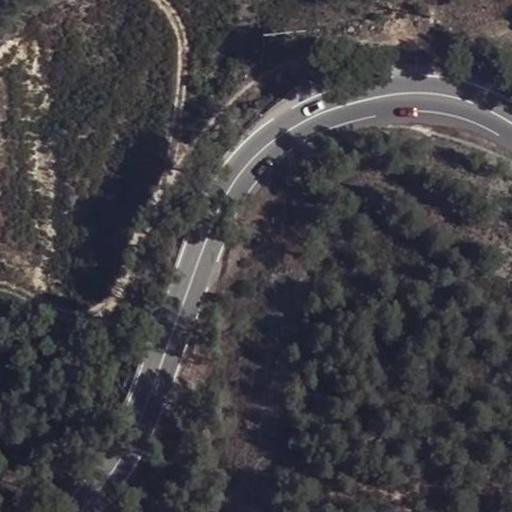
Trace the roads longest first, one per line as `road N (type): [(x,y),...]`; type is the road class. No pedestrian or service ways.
road 1 (primary): [(511,125),(443,98),(385,89),(302,114),(255,156),(229,190),(195,263),(132,442),(80,511)]
road 2 (track): [(0,302),(90,307),(123,290),(187,159),(243,93),(320,53),(474,37),(511,25)]
road 3 (track): [(172,190),(185,49),(180,24),(161,0)]
